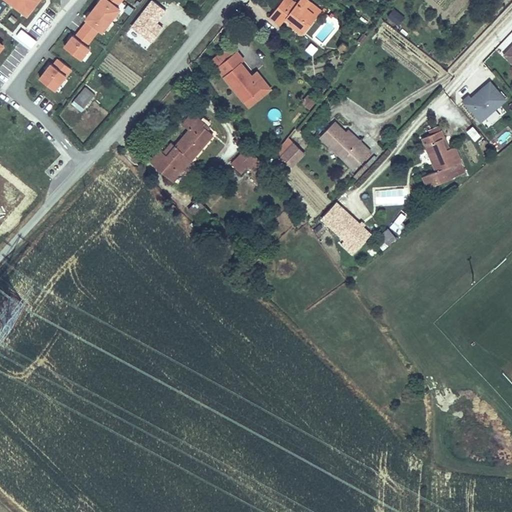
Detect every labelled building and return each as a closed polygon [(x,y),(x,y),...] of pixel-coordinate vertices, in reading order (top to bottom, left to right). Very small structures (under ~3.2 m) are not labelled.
[(4,0),(28,17),(40,0),(4,0)] [(102,34),(122,10),(118,7),(109,0),(100,0),(85,19),(87,21),(99,31),(102,34)] [(276,27),(279,24),(282,19),(290,25),(286,29),(298,38),(319,12),(303,0),(296,0),(292,5),(285,0),(279,0),(264,18),(276,27)] [(392,10),(388,21),(401,25),(405,14),(392,10)] [(282,19),(279,24),(286,29),(290,25),(282,19)] [(87,46),(99,31),(87,21),(75,36),(87,46)] [(73,35),(63,47),(81,61),(91,50),(87,46),(75,36),(73,35)] [(348,45),(343,41),(337,48),(342,51),(348,45)] [(310,43),(305,51),(313,56),(318,48),(310,43)] [(511,44),(503,54),(511,63),(511,44)] [(206,59),(213,67),(230,54),(224,46),(206,59)] [(230,54),(213,67),(239,100),(256,87),(248,77),(239,65),(242,61),(234,51),(230,54)] [(39,78),(56,91),(72,70),(58,59),(52,66),(50,64),(39,78)] [(256,87),(239,100),(245,107),(267,89),(255,71),(248,77),(256,87)] [(467,95),(461,100),(479,121),(504,100),(489,82),(470,98),(467,95)] [(81,112),(95,95),(84,86),(70,104),(81,112)] [(297,104),(304,111),(312,102),(304,95),(297,104)] [(166,156),(161,151),(160,150),(149,162),(174,183),(214,136),(208,130),(211,128),(191,111),(181,124),(188,130),(175,146),(166,156)] [(365,149),(354,138),(352,141),(340,130),(328,118),(312,134),(347,168),(365,149)] [(465,132),(475,141),(481,135),(471,126),(465,132)] [(352,141),(354,138),(343,127),(340,130),(352,141)] [(436,143),(443,139),(437,128),(419,138),(435,171),(421,178),(426,188),(463,170),(451,144),(446,146),(440,149),(436,143)] [(446,146),(443,139),(436,143),(440,149),(446,146)] [(169,141),(161,151),(166,156),(175,146),(169,141)] [(292,145),(279,158),(288,167),(302,155),(292,145)] [(246,166),(252,172),(262,162),(246,147),(229,165),(238,174),(246,166)] [(363,166),(358,162),(347,174),(351,178),(363,166)] [(252,175),(246,179),(254,191),(260,187),(252,175)] [(199,224),(210,212),(197,200),(186,212),(199,224)] [(352,255),(372,234),(337,202),(321,219),(344,240),(341,244),(352,255)] [(397,232),(408,217),(400,211),(389,226),(397,232)] [(382,251),(396,238),(388,228),(374,241),(382,251)] [(259,254),(249,244),(241,253),(251,263),(259,254)]
